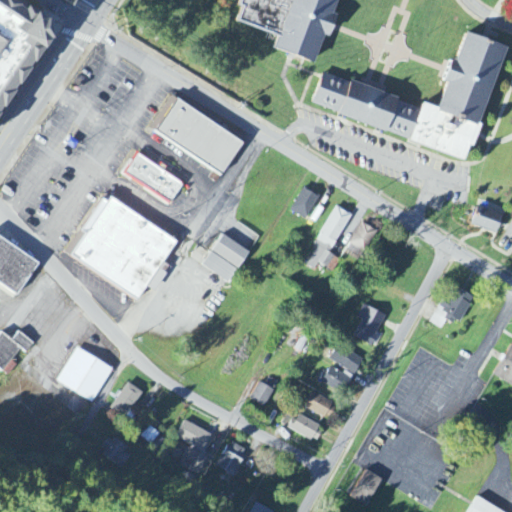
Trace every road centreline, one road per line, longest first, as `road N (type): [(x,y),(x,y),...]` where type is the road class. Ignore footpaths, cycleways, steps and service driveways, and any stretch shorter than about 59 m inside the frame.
road 1 (residential): [(511,286),(87,23)]
road 2 (residential): [(307,511),(449,247)]
road 3 (residential): [(328,474),(162,382),(132,351)]
road 4 (residential): [(132,351),(0,207)]
road 5 (residential): [(33,511),(132,351)]
